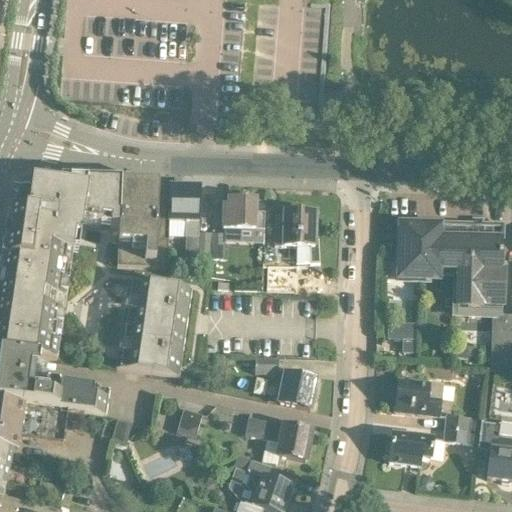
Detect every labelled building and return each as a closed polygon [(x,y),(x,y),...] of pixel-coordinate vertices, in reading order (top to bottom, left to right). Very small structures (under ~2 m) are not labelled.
[(117,188),(106,187),(59,185),(59,190),(31,186),(28,209),(25,209),(18,213),(18,216),(7,214),(0,262),(0,357),(38,363),(56,365),(74,242),(79,243),(81,227),(102,231),(117,233),(118,188),(117,188)] [(157,189),(118,188),(117,233),(116,272),(166,274),(167,245),(155,244),(157,189)] [(209,263),(210,238),(197,238),(198,192),(184,192),(184,190),(173,189),(173,191),(169,191),(168,227),(185,227),(185,263),(209,263)] [(254,235),(254,224),(255,204),(228,203),(228,210),(223,209),(222,235),(239,235),(239,240),(250,240),(250,235),(254,235)] [(275,225),(274,245),(274,251),(295,250),(296,270),(319,269),(318,246),(314,246),(314,218),(283,217),(283,225),(275,225)] [(421,284),(421,272),(457,273),(456,312),(479,313),(501,314),(502,309),(503,275),(498,275),(500,231),(398,227),(396,283),(421,284)] [(210,238),(209,263),(224,262),(224,238),(210,238)] [(218,284),(218,293),(227,293),(228,285),(218,284)] [(131,287),(119,374),(178,383),(191,296),(131,287)] [(511,376),(511,319),(501,319),(492,319),(492,322),(491,376),(494,376),(511,376)] [(401,349),(415,350),(416,337),(401,336),(401,349)] [(450,361),(467,361),(481,362),(481,351),(468,350),(451,349),(450,361)] [(37,375),(38,363),(0,357),(0,404),(33,409),(67,414),(66,416),(104,422),(108,396),(60,389),(58,397),(59,398),(58,403),(44,401),(34,400),(35,398),(26,397),(30,374),(37,375)] [(255,362),(255,365),(254,380),(277,381),(278,363),(255,362)] [(298,379),(284,376),(277,408),(309,415),(315,385),(297,381),(298,379)] [(443,390),(417,387),(397,385),(394,417),(440,422),(440,416),(443,416),(444,407),(441,407),(443,390)] [(67,414),(33,409),(0,404),(0,454),(13,458),(13,457),(17,458),(19,444),(62,448),(66,416),(67,414)] [(176,437),(194,442),(200,419),(182,414),(176,437)] [(444,433),(477,437),(478,424),(445,421),(444,433)] [(304,467),(310,435),(248,423),(244,441),(265,445),(261,466),(276,469),(277,461),(304,467)] [(130,428),(116,425),(111,446),(125,450),(130,428)] [(480,426),(479,433),(477,453),(489,454),(485,484),(511,487),(511,442),(498,441),(500,429),(480,426)] [(476,450),(477,437),(444,433),(442,446),(476,450)] [(432,444),(391,439),(388,468),(419,472),(420,464),(430,465),(432,444)] [(41,511),(3,501),(13,458),(0,454),(0,511),(41,511)] [(239,505),(236,511),(284,511),(291,492),(266,483),(270,472),(237,460),(234,473),(250,478),(245,491),(251,497),(248,505),(239,505)] [(64,491),(41,485),(38,495),(61,501),(64,491)]
